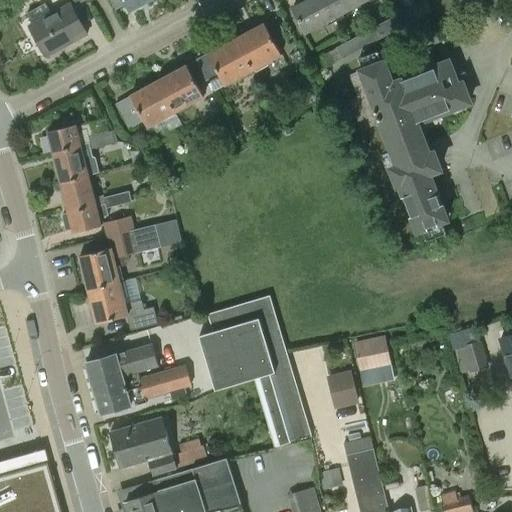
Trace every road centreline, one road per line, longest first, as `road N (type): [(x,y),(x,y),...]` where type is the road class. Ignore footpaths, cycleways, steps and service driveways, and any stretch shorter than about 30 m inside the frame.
road 1 (residential): [(0,122),(225,0)]
road 2 (tertiary): [(96,511),(30,271)]
road 3 (tertiary): [(30,271),(0,151)]
